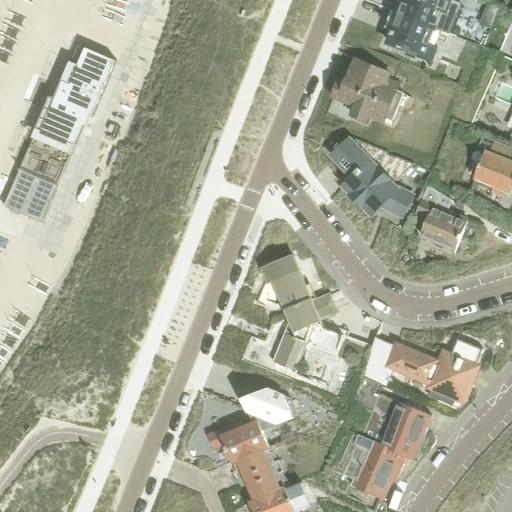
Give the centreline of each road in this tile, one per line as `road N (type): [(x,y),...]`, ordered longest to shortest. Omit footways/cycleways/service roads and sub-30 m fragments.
road 1 (tertiary): [(268,161),(125,511)]
road 2 (residential): [(268,161),(390,304),(429,313),(511,291)]
road 3 (tertiary): [(331,0),(268,161)]
road 4 (tertiary): [(421,511),(511,402)]
